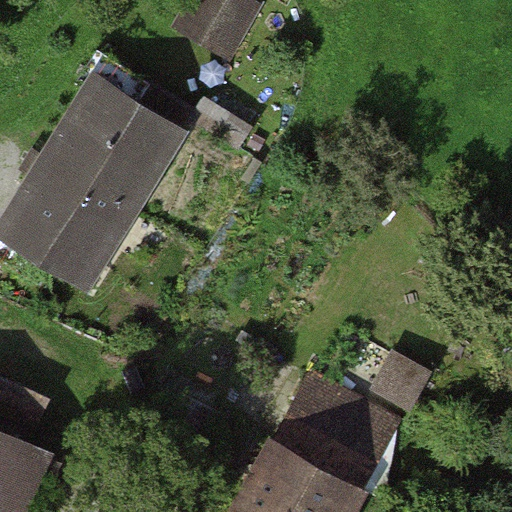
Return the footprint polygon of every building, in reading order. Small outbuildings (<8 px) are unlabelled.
[(250,5),(241,0),(202,0),(188,25),(225,47),(250,5)] [(4,231),(89,284),(185,129),(100,77),(4,231)] [(420,365),(397,353),(377,389),(400,401),(420,365)] [(350,511),(399,423),(311,376),(235,511),(350,511)] [(57,463),(0,435),(0,496),(34,511),(57,463)]
